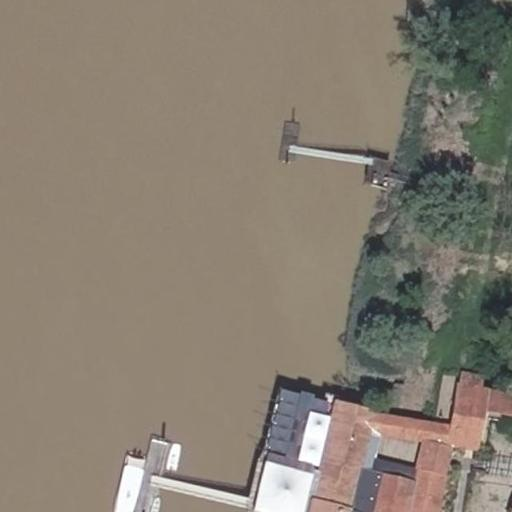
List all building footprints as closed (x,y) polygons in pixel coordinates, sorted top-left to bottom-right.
[(450,457),(478,461),(482,434),(511,439),(511,420),(478,415),(481,399),(462,396),(452,451),(450,457)] [(372,511),(375,506),(365,504),(370,481),(362,479),(368,453),(372,438),(333,430),(311,511),(372,511)] [(368,453),(411,461),(413,445),(372,438),(368,453)] [(410,491),(407,509),(426,511),(434,448),(413,445),(411,461),(419,462),(416,492),(410,491)] [(475,477),(478,461),(450,457),(452,451),(434,448),(426,511),(443,511),(445,501),(441,500),(447,473),(475,477)] [(278,511),(281,496),(259,492),(255,511),(278,511)] [(307,511),(310,502),(281,496),(278,511),(307,511)]
